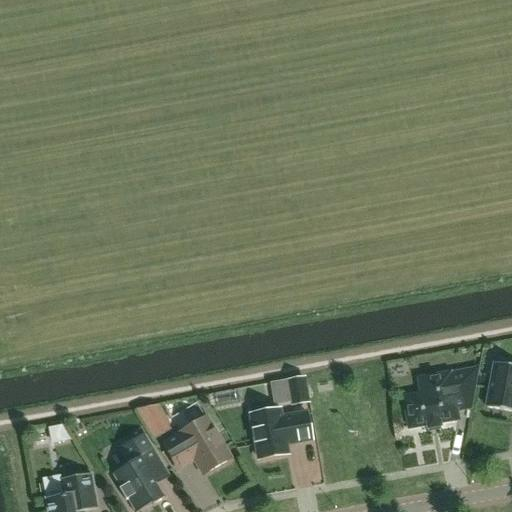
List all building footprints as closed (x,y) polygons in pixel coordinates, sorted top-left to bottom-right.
[(511,367),(494,364),(486,409),(511,413),(511,367)] [(419,380),(422,395),(404,398),(409,429),(427,425),(428,429),(441,427),(440,423),(458,420),(456,412),(471,409),(478,369),(419,380)] [(309,402),(305,378),(304,377),(288,380),(288,381),(292,403),(293,405),(309,402)] [(307,415),(280,419),(279,411),(251,416),(259,461),(288,455),(285,441),(294,439),(295,443),(312,440),(307,415)] [(230,460),(205,419),(162,445),(175,467),(193,457),(204,476),(230,460)] [(126,502),(127,501),(133,511),(139,511),(151,505),(152,506),(164,499),(164,498),(163,499),(156,487),(170,479),(144,436),(145,436),(144,435),(119,450),(119,451),(120,451),(129,465),(112,476),(120,489),(118,490),(126,502)] [(86,511),(97,510),(97,509),(91,476),(91,475),(60,481),(60,482),(63,496),(45,500),(46,501),(48,511),(86,511)]
